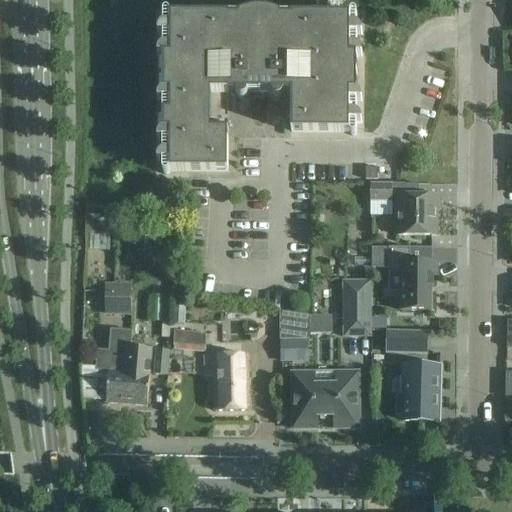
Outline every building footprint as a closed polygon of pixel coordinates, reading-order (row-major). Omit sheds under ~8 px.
[(260,94),(260,16),(239,16),(239,18),(229,18),(229,16),(170,16),(170,26),(163,25),(162,26),(160,27),(159,29),(158,32),(158,33),(157,35),(163,35),(170,35),(170,47),(163,47),(161,48),(160,49),(159,51),(158,53),(157,55),(157,56),(163,56),(163,92),(161,93),(160,94),(159,95),(158,97),(157,99),(157,102),(170,102),(170,113),(163,113),(162,132),(161,133),(159,135),(158,136),(158,138),(157,139),(157,141),(170,141),(170,153),(162,153),(161,154),(160,155),(159,157),(158,158),(157,159),(157,161),(157,163),(162,163),(162,172),(163,174),(164,175),(165,176),(166,176),(167,175),(168,175),(169,173),(169,172),(228,173),(228,131),(210,131),(210,93),(228,93),(228,90),(236,91),(236,93),(236,95),(237,97),(238,98),(239,99),(240,99),(241,99),(243,99),(244,99),(246,98),(247,96),(247,95),(247,93),(260,94)] [(280,16),(260,16),(260,94),(272,94),(272,95),(272,96),(273,98),(274,99),(276,99),(278,99),(279,99),(281,98),(282,97),(283,95),(283,94),(283,91),(291,91),(291,133),(349,133),(350,135),(350,136),(351,136),(352,137),(353,137),(354,137),(355,136),(356,135),(356,134),(356,133),(356,124),(362,124),(362,123),(362,122),(361,120),(361,119),(360,117),(359,116),(357,115),(356,115),(349,115),(349,102),(362,102),(362,101),(361,99),(361,98),(360,97),(359,95),(358,94),(356,93),(356,57),(362,57),(362,55),(361,53),(361,52),(360,51),(359,50),(358,49),(356,48),(349,48),(349,36),(362,36),(362,34),(362,32),(361,30),(360,29),(359,28),(357,26),(350,26),(350,17),(291,16),(291,18),(280,18),(280,16)] [(377,169),(366,168),(366,180),(377,180),(377,169)] [(392,184),(371,184),(371,203),(392,202),(392,184)] [(433,197),(396,196),(396,237),(436,237),(436,210),(433,210),(433,197)] [(115,222),(89,222),(89,235),(115,236),(115,222)] [(433,277),(436,277),(436,263),(409,263),(409,249),(389,249),(388,273),(401,273),(401,312),(430,312),(430,287),(433,287),(433,277)] [(370,337),(370,283),(343,283),(344,338),(370,337)] [(131,286),(119,285),(105,285),(105,317),(131,317),(131,286)] [(167,297),(149,297),(148,322),(155,322),(154,338),(161,338),(161,339),(169,339),(169,322),(166,322),(167,297)] [(185,303),(171,303),(170,324),(185,325),(185,303)] [(329,316),(309,317),(310,335),(330,334),(329,316)] [(126,406),(131,343),(131,332),(110,330),(109,352),(96,351),(95,371),(108,372),(106,404),(126,406)] [(205,333),(174,331),(173,347),(177,347),(176,351),(204,353),(205,333)] [(387,353),(426,355),(427,334),(387,333),(387,353)] [(308,363),(308,340),(280,341),(280,363),(281,363),(281,362),(292,363),(308,363)] [(142,344),(131,343),(126,406),(147,407),(151,351),(141,350),(142,344)] [(168,351),(155,350),(153,375),(167,376),(168,368),(168,351)] [(249,412),(248,357),(214,357),(215,412),(249,412)] [(404,366),(404,396),(397,396),(396,417),(403,417),(403,422),(437,423),(438,415),(439,415),(440,367),(404,366)] [(358,388),(358,374),(336,374),(337,387),(314,387),(314,375),(292,375),(292,390),(302,389),(303,402),(292,402),(292,430),(317,430),(317,418),(321,417),(321,420),(330,420),(330,417),(334,417),(334,430),(359,430),(359,401),(354,401),(354,388),(358,388)]
